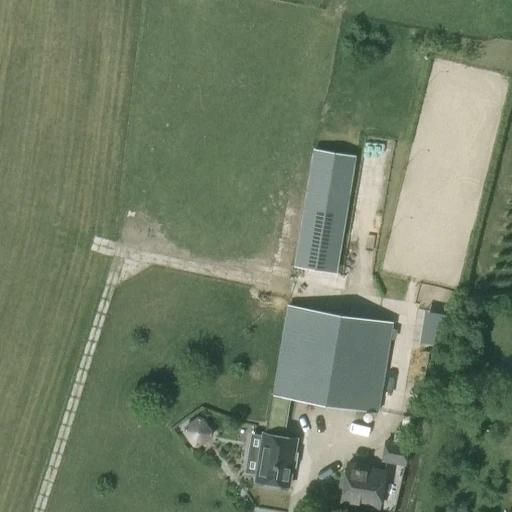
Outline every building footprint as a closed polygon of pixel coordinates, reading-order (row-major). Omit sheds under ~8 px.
[(304,207),(294,266),(337,273),(356,157),(313,150),(304,205),(304,207)] [(265,435),(283,438),(289,398),(375,412),(390,324),(288,306),(273,394),(271,393),(266,424),(265,435)] [(211,434),(200,418),(184,429),(195,445),(211,434)] [(403,464),(406,445),(410,446),(412,433),(394,430),(392,443),(384,442),(381,460),(403,464)] [(265,483),(264,486),(276,488),(276,485),(287,487),(295,440),(283,438),(265,435),(262,434),(254,481),(265,483)] [(370,468),(347,464),(345,475),(342,475),(341,480),(344,481),(340,501),(377,507),(383,473),(370,470),(370,468)]
